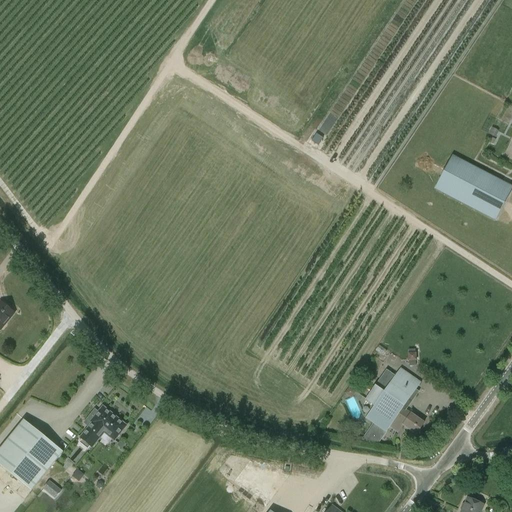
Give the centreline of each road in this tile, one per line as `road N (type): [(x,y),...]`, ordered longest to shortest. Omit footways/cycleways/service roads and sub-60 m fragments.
road 1 (unclassified): [(430,479),(393,463),(208,427),(154,400),(109,367),(0,231)]
road 2 (track): [(511,285),(171,62),(212,0)]
